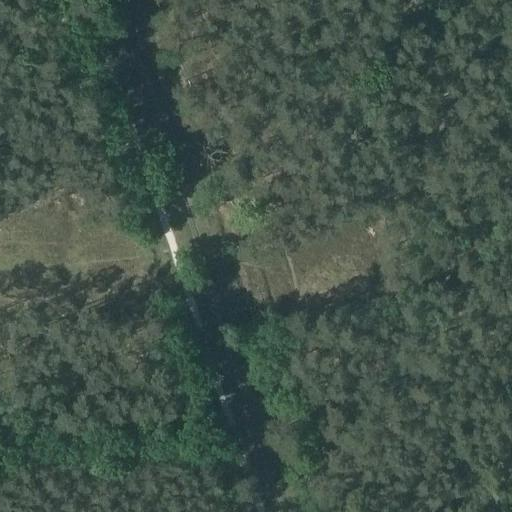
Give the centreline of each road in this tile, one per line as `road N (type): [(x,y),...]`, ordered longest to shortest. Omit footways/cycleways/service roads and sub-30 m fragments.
road 1 (unknown): [(131,0),(145,55),(287,258),(296,305),(266,414),(298,511)]
road 2 (track): [(229,420),(266,414),(511,274)]
road 3 (track): [(229,420),(154,412),(0,421)]
